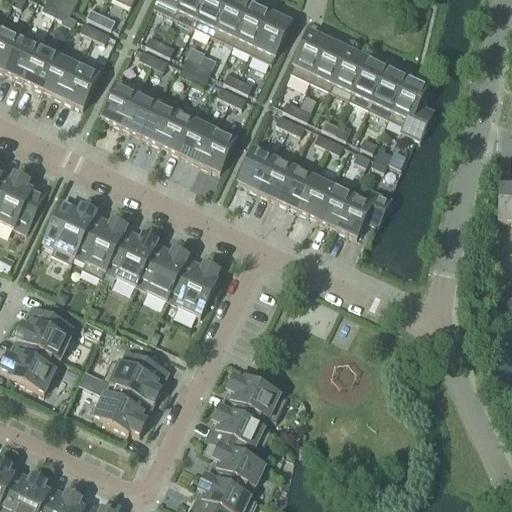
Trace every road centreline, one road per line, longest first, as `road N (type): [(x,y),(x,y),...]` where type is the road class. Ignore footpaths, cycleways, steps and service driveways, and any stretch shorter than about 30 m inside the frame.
road 1 (residential): [(263,247),(139,501),(0,434)]
road 2 (residential): [(263,247),(0,126)]
road 3 (residential): [(475,134),(433,332)]
road 4 (residential): [(433,332),(263,247)]
road 5 (residential): [(433,332),(511,492)]
road 6 (residential): [(505,0),(475,134)]
